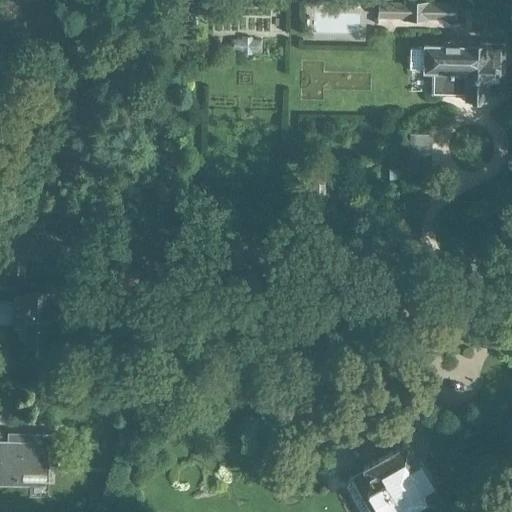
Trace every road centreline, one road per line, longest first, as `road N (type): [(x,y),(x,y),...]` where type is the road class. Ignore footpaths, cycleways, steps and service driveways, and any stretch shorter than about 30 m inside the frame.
road 1 (residential): [(511,276),(0,265)]
road 2 (track): [(34,266),(42,175),(109,0)]
